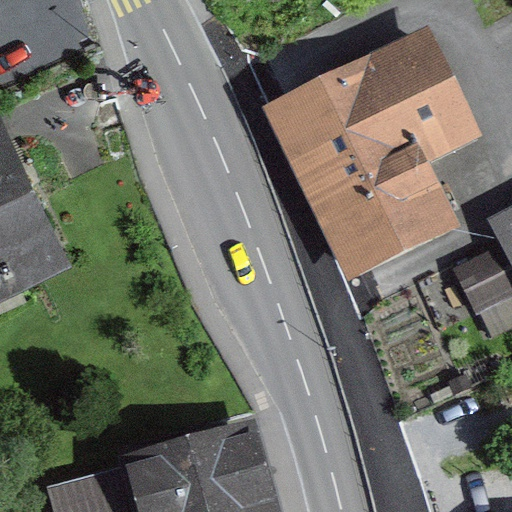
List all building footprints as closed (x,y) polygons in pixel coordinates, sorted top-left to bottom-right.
[(424,45),(289,111),(331,197),(400,164),(452,138),(428,87),(441,81),(424,45)] [(0,277),(51,254),(0,143),(0,277)] [(349,269),(431,230),(400,164),(331,197),(317,203),(349,269)] [(511,242),(504,226),(454,249),(463,267),(511,244),(511,242)] [(477,310),(511,292),(511,245),(459,273),(477,310)] [(268,511),(249,444),(217,453),(213,439),(189,446),(193,460),(136,476),(133,467),(48,491),(53,511),(268,511)]
